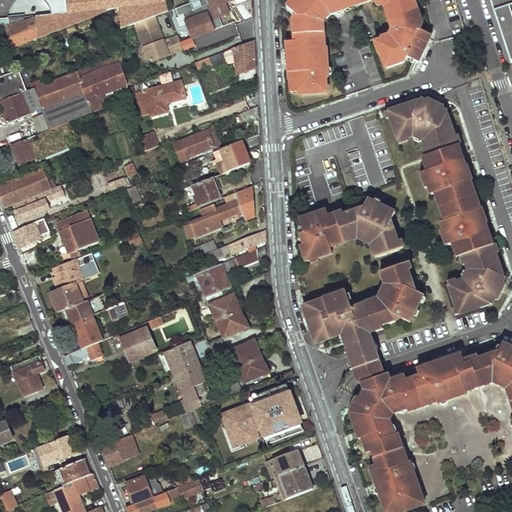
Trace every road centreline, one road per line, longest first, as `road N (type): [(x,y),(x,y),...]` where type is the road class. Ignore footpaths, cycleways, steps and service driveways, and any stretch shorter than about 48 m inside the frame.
road 1 (residential): [(356,511),(283,297),(272,126)]
road 2 (residential): [(117,511),(14,260)]
road 3 (residential): [(272,126),(455,71),(460,85)]
road 4 (residential): [(272,126),(265,0)]
road 5 (residential): [(474,0),(511,114)]
